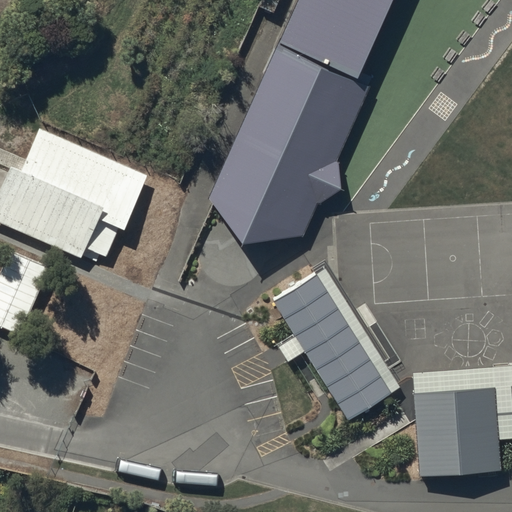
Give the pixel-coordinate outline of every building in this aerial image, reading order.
[(0,0),(0,45),(20,0),(0,0)] [(358,76),(391,0),(297,0),(279,40),(358,76)] [(358,76),(279,40),(208,199),(238,248),(301,237),(371,82),(358,76)] [(147,181),(42,133),(26,167),(11,160),(0,183),(0,226),(103,274),(147,181)] [(47,258),(9,242),(0,263),(0,317),(20,326),(47,258)] [(391,395),(316,273),(271,300),(347,422),(391,395)]
